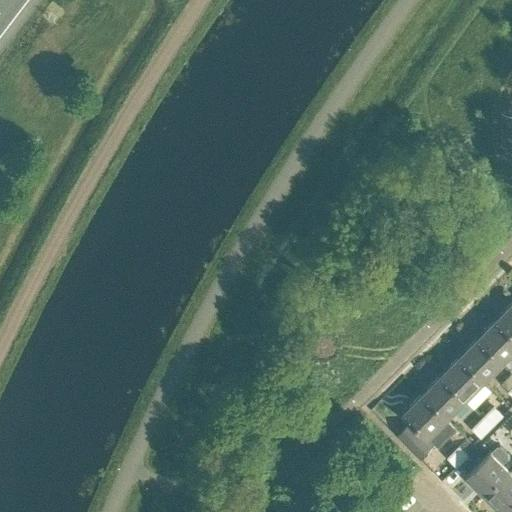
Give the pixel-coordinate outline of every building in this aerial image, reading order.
[(511,299),(495,317),(511,333),(511,299)] [(511,333),(495,317),(477,335),(502,361),(511,351),(511,333)] [(477,335),(458,354),(484,380),(502,361),(477,335)] [(458,354),(440,372),(466,398),(484,380),(458,354)] [(440,372),(421,391),(447,417),(466,398),(440,372)] [(447,417),(421,391),(403,410),(428,436),(447,417)] [(494,405),(483,416),(492,424),(502,413),(494,405)] [(492,424),(483,416),(473,426),(481,434),(492,424)] [(396,433),(420,457),(432,444),(408,421),(396,433)] [(466,474),(484,493),(510,467),(503,461),(509,456),(508,451),(500,444),(497,444),(492,449),(491,448),(466,474)] [(448,455),(456,464),(467,453),(459,445),(448,455)] [(484,493),(503,511),(511,502),(511,466),(511,468),(510,467),(484,493)] [(511,511),(511,502),(503,511),(511,511)]
